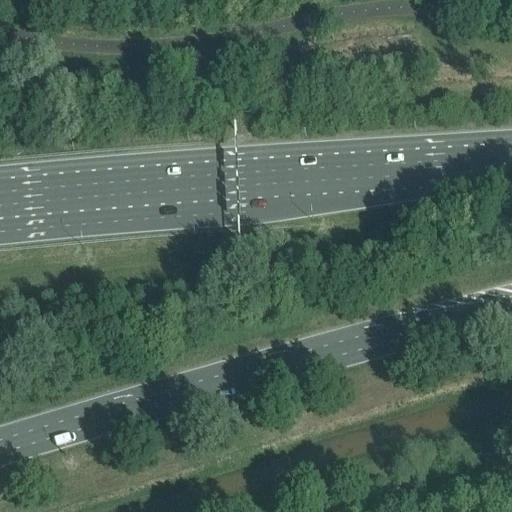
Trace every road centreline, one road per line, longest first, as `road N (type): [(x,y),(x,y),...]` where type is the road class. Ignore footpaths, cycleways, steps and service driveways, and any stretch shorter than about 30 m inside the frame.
road 1 (primary): [(0,446),(511,307)]
road 2 (primary): [(511,159),(0,199)]
